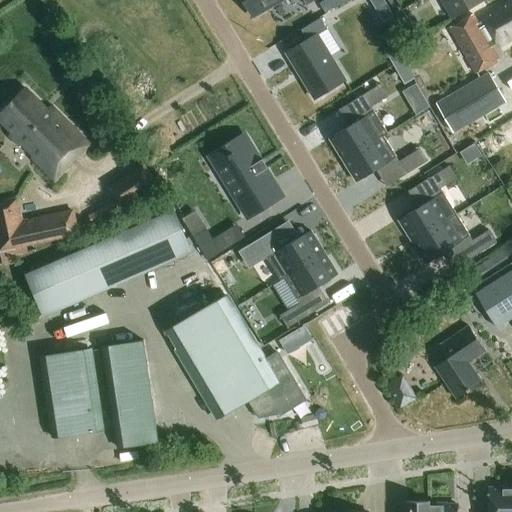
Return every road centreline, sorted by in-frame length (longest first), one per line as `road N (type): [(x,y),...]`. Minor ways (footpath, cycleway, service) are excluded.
road 1 (residential): [(401,449),(351,354),(390,300),(202,0)]
road 2 (unclassified): [(401,449),(4,511)]
road 3 (track): [(241,61),(113,140)]
